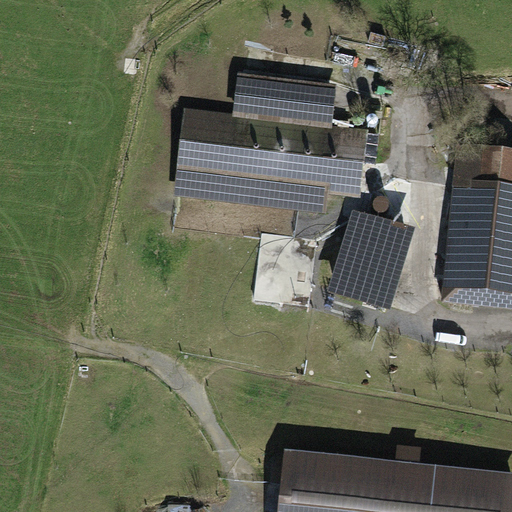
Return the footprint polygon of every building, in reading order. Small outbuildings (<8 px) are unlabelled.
[(331,91),(242,81),(237,118),(188,112),(181,174),(230,180),(228,199),(321,209),(323,191),(345,194),(349,165),(362,166),(366,134),(327,129),(331,91)] [(459,148),(452,207),(468,209),(470,188),(486,190),(490,153),(459,148)] [(447,255),(442,302),(473,305),(474,288),(511,291),(511,193),(508,193),(511,155),(490,153),(486,190),(470,188),(468,209),(452,207),(449,235),(440,234),(437,254),(447,255)] [(362,166),(349,165),(345,194),(358,196),(362,166)] [(349,212),(333,296),(399,308),(415,224),(349,212)] [(511,291),(474,288),(473,305),(511,308),(511,291)] [(509,511),(511,490),(511,481),(289,459),(283,511),(509,511)]
